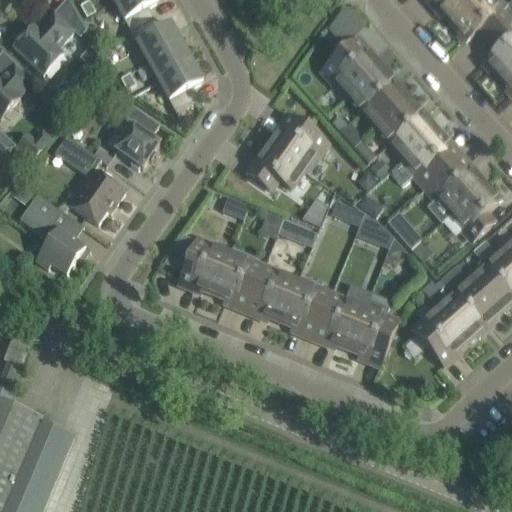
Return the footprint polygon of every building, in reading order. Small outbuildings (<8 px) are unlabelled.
[(123,0),(115,5),(132,35),(156,22),(149,11),(157,7),(154,1),(156,0),(123,0)] [(450,0),(440,10),(454,26),(484,0),(450,0)] [(482,31),(491,42),(511,25),(501,14),(506,10),(498,0),(484,0),(454,26),(469,43),(482,31)] [(96,14),(90,3),(81,8),(87,19),(96,14)] [(14,51),(29,65),(44,79),(64,57),(59,52),(76,34),(55,15),(38,33),(34,29),(14,51)] [(338,21),(329,34),(343,50),(355,40),(338,21)] [(132,35),(149,66),(182,48),(175,33),(172,35),(169,29),(162,33),(156,22),(132,35)] [(488,64),(502,81),(511,72),(511,26),(511,25),(491,42),(501,53),(488,64)] [(336,83),(350,99),(380,72),(366,56),(369,55),(358,43),(324,73),(334,85),(336,83)] [(193,66),(182,48),(149,66),(159,85),(193,66)] [(91,51),(82,62),(101,80),(106,74),(99,58),(91,51)] [(201,80),(193,66),(159,85),(177,117),(200,104),(194,91),(201,87),(198,81),(201,80)] [(0,121),(1,123),(21,102),(19,100),(34,84),(16,67),(1,83),(0,82),(0,121)] [(350,99),(364,114),(394,88),(380,72),(350,99)] [(511,72),(502,81),(511,91),(511,72)] [(136,87),(130,76),(121,81),(127,92),(136,87)] [(394,88),(364,114),(378,130),(408,104),(394,88)] [(378,130),(392,146),(422,120),(408,104),(378,130)] [(125,120),(107,147),(117,154),(126,161),(143,172),(149,163),(151,165),(156,157),(154,156),(160,147),(152,141),(160,128),(161,128),(144,117),(133,109),(125,120)] [(60,110),(55,116),(55,123),(60,128),(69,119),(60,110)] [(340,119),(333,125),(341,135),(348,128),(340,119)] [(283,134),(271,150),(304,173),(316,157),(318,159),(327,146),(289,120),(281,132),(283,134)] [(422,120),(392,146),(406,162),(436,135),(422,120)] [(29,136),(17,149),(34,164),(53,143),(43,133),(35,142),(29,136)] [(0,163),(15,148),(0,134),(0,163)] [(428,191),(462,161),(452,149),(450,151),(436,135),(406,162),(419,178),(417,180),(428,191)] [(359,136),(349,144),(355,150),(363,143),(364,142),(359,136)] [(96,161),(93,159),(67,140),(60,150),(89,171),(96,161)] [(291,192),(304,173),(271,150),(259,168),(257,166),(249,178),(270,192),(277,182),(291,192)] [(99,152),(93,159),(96,161),(108,169),(113,161),(99,152)] [(378,159),(372,153),(364,159),(370,166),(378,159)] [(433,205),(427,210),(442,227),(443,226),(454,216),(484,190),(470,174),(472,172),(462,161),(428,191),(437,202),(433,205)] [(126,196),(110,185),(94,174),(70,209),(82,217),(99,229),(115,206),(118,208),(126,196)] [(454,216),(443,226),(457,241),(465,234),(474,244),(493,227),(486,218),(489,215),(499,206),(484,190),(454,216)] [(71,241),(80,228),(38,198),(20,223),(50,244),(36,264),(49,273),(52,268),(67,279),(86,252),(71,241)] [(229,199),(223,213),(244,223),(251,209),(229,199)] [(357,214),(352,227),(360,230),(365,217),(357,214)] [(375,224),(365,217),(360,230),(356,239),(367,243),(375,224)] [(282,227),(278,236),(313,251),(319,237),(284,223),(282,227)] [(404,233),(399,238),(404,243),(412,253),(422,244),(414,235),(404,233)] [(389,252),(384,264),(393,267),(404,266),(410,259),(394,241),(389,252)] [(196,289),(215,297),(230,259),(211,252),(212,249),(198,243),(180,286),(195,292),(196,289)] [(485,244),(473,255),(480,263),(492,253),(485,244)] [(177,250),(165,266),(179,273),(187,254),(177,250)] [(234,251),(230,259),(215,297),(234,305),(233,307),(247,313),(265,270),(253,266),(256,260),(234,251)] [(511,266),(505,258),(489,272),(511,298),(511,266)] [(265,270),(247,313),(261,319),(262,316),(282,324),(297,287),(278,279),(279,276),(265,270)] [(473,286),(499,316),(511,304),(511,298),(489,272),(473,286)] [(441,283),(435,288),(442,295),(448,289),(441,283)] [(457,300),(484,330),(499,316),(473,286),(457,300)] [(297,287),(282,324),(301,332),(300,335),(314,341),(332,298),(317,292),(316,295),(297,287)] [(332,298),(314,341),(328,346),(330,344),(349,352),(364,314),(345,307),(346,304),(332,298)] [(441,314),(468,344),(484,330),(457,300),(441,314)] [(383,322),(364,314),(349,352),(368,359),(367,362),(381,368),(399,325),(385,319),(383,322)] [(452,358),(468,344),(441,314),(426,327),(424,325),(414,334),(444,368),(454,360),(452,358)] [(8,365),(0,385),(0,388),(14,395),(15,395),(24,372),(24,371),(22,370),(11,366),(8,365)] [(0,511),(44,511),(75,440),(41,426),(43,423),(0,404),(0,511)]
